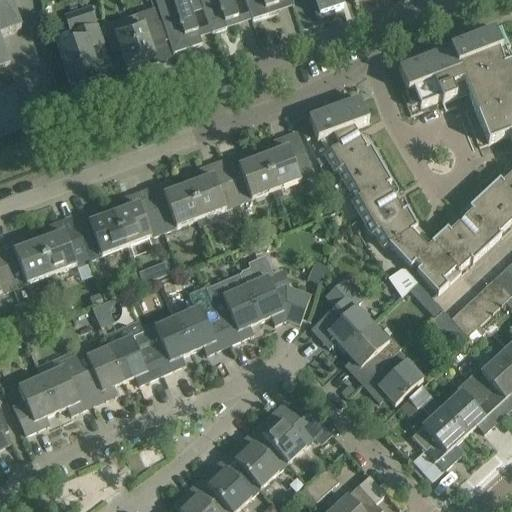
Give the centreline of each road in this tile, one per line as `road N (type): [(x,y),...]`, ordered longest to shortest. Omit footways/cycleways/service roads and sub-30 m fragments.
road 1 (residential): [(258,383),(161,413),(0,495)]
road 2 (residential): [(424,511),(316,404),(258,383)]
road 3 (residential): [(195,136),(0,206)]
road 4 (residential): [(113,511),(228,422),(258,383)]
road 5 (residential): [(195,136),(230,132),(369,63)]
road 6 (residential): [(406,146),(438,193),(460,182),(466,151),(443,136),(422,140)]
